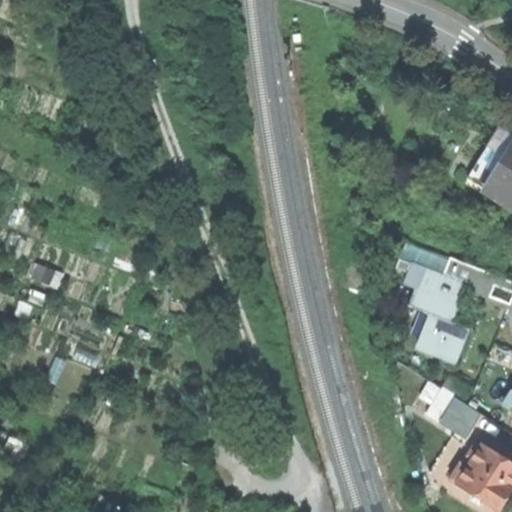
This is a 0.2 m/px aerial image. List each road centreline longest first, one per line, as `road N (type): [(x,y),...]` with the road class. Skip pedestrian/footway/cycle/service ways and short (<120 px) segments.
road 1 (track): [(133,0),(165,123),(286,438)]
road 2 (residential): [(369,0),(434,26),(511,78)]
